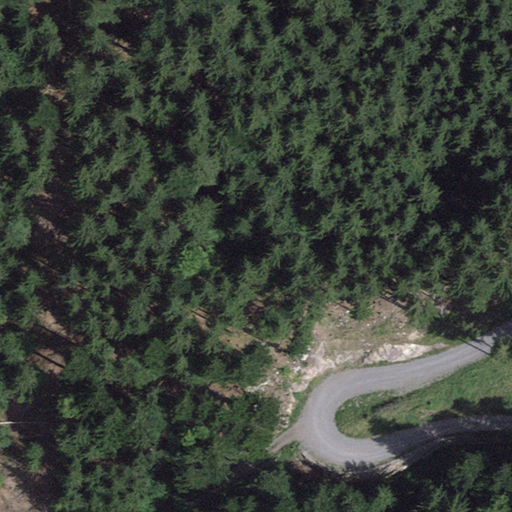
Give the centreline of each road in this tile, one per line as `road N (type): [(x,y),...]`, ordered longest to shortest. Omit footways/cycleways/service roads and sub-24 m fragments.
road 1 (track): [(336,434),(352,389),(511,328)]
road 2 (track): [(511,437),(385,478),(358,469),(336,434)]
road 3 (track): [(170,511),(336,434)]
